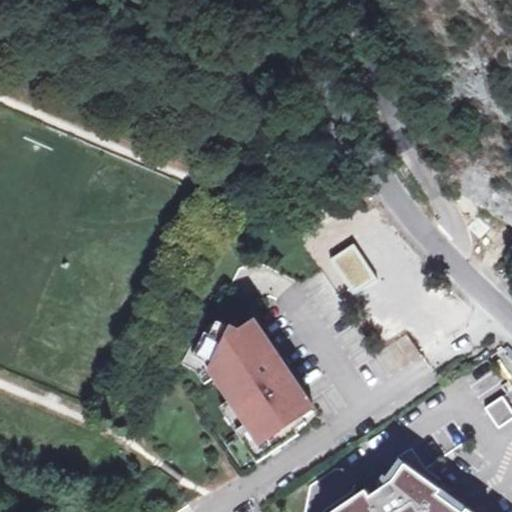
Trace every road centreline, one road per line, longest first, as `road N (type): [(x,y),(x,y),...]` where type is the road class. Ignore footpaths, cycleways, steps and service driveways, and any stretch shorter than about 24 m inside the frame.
road 1 (unclassified): [(152,0),(304,64),(451,262)]
road 2 (unclassified): [(451,262),(452,228),(401,139),(377,62),(369,0)]
